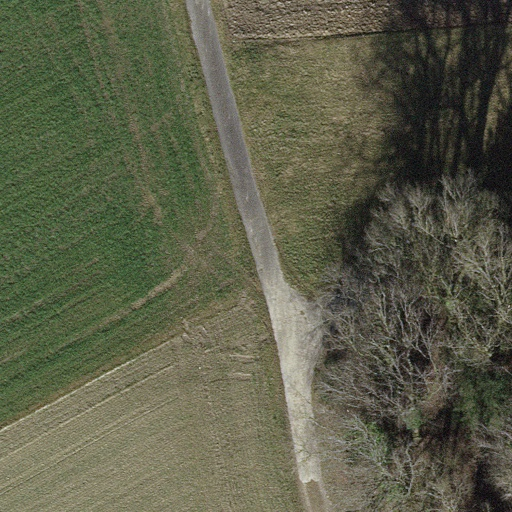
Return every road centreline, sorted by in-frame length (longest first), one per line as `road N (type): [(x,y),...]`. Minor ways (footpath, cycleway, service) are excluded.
road 1 (track): [(197,0),(283,324)]
road 2 (track): [(283,324),(438,263),(511,256)]
road 3 (track): [(283,324),(326,511)]
